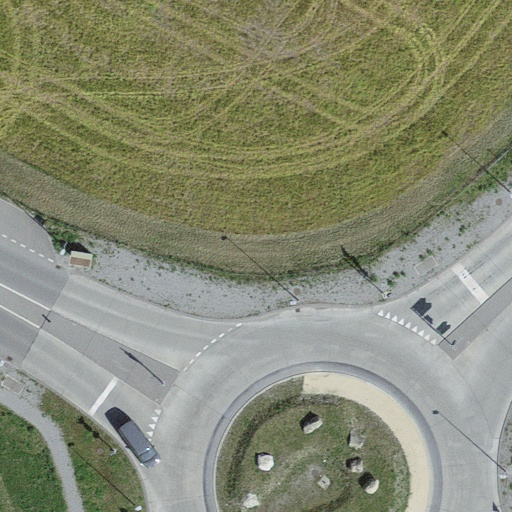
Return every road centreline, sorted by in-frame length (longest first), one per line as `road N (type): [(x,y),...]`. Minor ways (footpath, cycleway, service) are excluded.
road 1 (primary): [(233,363),(0,257)]
road 2 (primary): [(0,331),(176,450)]
road 3 (trunk): [(511,246),(383,347)]
road 4 (primary): [(383,347),(305,334),(233,363)]
